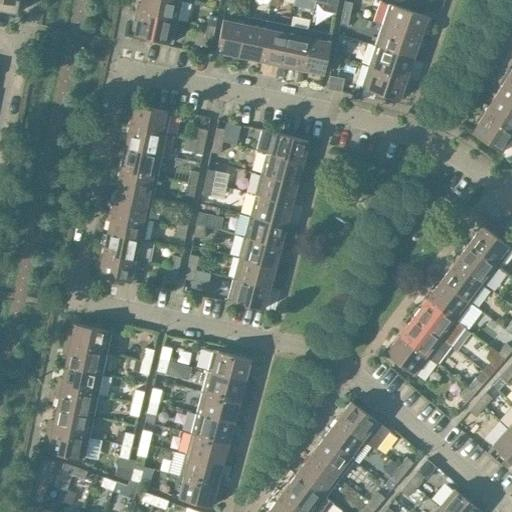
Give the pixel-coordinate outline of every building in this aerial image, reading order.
[(23,0),(0,0),(0,10),(15,14),(18,0),(20,0),(24,1),(23,0)] [(177,20),(181,0),(140,0),(140,3),(136,2),(135,11),(177,20)] [(344,1),(342,12),(349,14),(352,2),(344,1)] [(381,25),(423,38),(426,30),(422,28),(426,16),(388,3),(381,25)] [(177,20),(135,11),(133,21),(136,21),(134,34),(173,42),(177,20)] [(349,14),(342,12),(339,24),(347,25),(349,14)] [(207,27),(214,28),(217,17),(209,15),(207,27)] [(238,56),(259,60),(267,20),(246,16),(244,24),(238,56)] [(244,24),(222,19),(216,51),(238,56),(244,24)] [(288,24),(267,20),(259,60),(280,65),(288,24)] [(280,65),(301,69),(309,29),(288,24),(280,65)] [(375,45),(413,58),(416,46),(420,47),(423,38),(381,25),(375,45)] [(212,39),(214,28),(207,27),(205,38),(212,39)] [(332,33),(309,29),(301,69),(323,74),(332,33)] [(335,43),(333,55),(340,56),(341,56),(346,57),(349,46),(335,43)] [(375,45),(368,65),(409,79),(412,70),(409,69),(413,58),(375,45)] [(340,56),(333,55),(331,66),(338,68),(340,56)] [(409,79),(368,65),(361,87),(399,99),(403,87),(406,88),(409,79)] [(511,80),(511,67),(511,69),(508,67),(503,75),(511,80)] [(511,105),(511,80),(503,75),(498,83),(501,85),(495,95),(511,105)] [(511,131),(511,105),(495,95),(488,105),(485,104),(480,111),(511,131)] [(129,126),(165,134),(170,112),(133,104),(129,126)] [(511,131),(480,111),(475,119),(478,121),(471,132),(502,152),(501,154),(502,158),(510,163),(511,162),(511,131)] [(129,126),(124,147),(161,155),(165,134),(129,126)] [(213,139),(222,141),(225,129),(216,127),(213,139)] [(196,140),(205,142),(207,129),(199,128),(196,140)] [(266,153),(302,162),(308,141),(271,131),(266,153)] [(219,153),(222,141),(213,139),(211,151),(219,153)] [(202,153),(205,142),(196,140),(194,152),(202,153)] [(157,176),(161,155),(124,147),(120,168),(157,176)] [(266,153),(260,173),(296,183),(302,162),(266,153)] [(120,168),(115,189),(152,197),(157,176),(120,168)] [(207,169),(204,181),(213,183),(216,171),(207,169)] [(190,170),(187,182),(196,184),(198,171),(190,170)] [(260,173),(254,194),(291,204),(296,183),(260,173)] [(213,183),(204,181),(202,194),(211,195),(213,183)] [(196,184),(187,182),(185,195),(193,197),(196,184)] [(148,218),(152,197),(115,189),(111,210),(148,218)] [(254,194),(249,215),(285,225),(291,204),(254,194)] [(144,239),(148,218),(111,210),(107,232),(144,239)] [(198,211),(195,224),(204,226),(207,213),(198,211)] [(181,214),(179,225),(187,226),(189,215),(181,214)] [(249,215),(243,236),(280,246),(285,225),(249,215)] [(204,226),(195,224),(193,236),(202,238),(204,226)] [(187,226),(179,225),(176,237),(184,238),(187,226)] [(467,244),(498,266),(511,248),(482,225),(467,244)] [(102,253),(139,260),(149,262),(153,241),(144,239),(107,232),(102,253)] [(243,236),(238,257),(274,266),(280,246),(243,236)] [(467,244),(454,262),(484,285),(498,266),(467,244)] [(139,260),(102,253),(98,275),(135,282),(139,260)] [(172,254),(170,267),(178,269),(181,256),(172,254)] [(187,266),(196,268),(198,256),(190,254),(187,266)] [(238,257),(232,278),(269,287),(274,266),(238,257)] [(470,303),(484,285),(454,262),(440,280),(470,303)] [(193,280),(196,268),(187,266),(185,278),(193,280)] [(178,269),(170,267),(167,279),(176,281),(178,269)] [(269,287),(232,278),(227,299),(263,309),(269,287)] [(456,321),(470,303),(440,280),(426,299),(456,321)] [(426,299),(413,317),(443,339),(456,321),(426,299)] [(413,317),(399,335),(429,358),(443,339),(413,317)] [(64,344),(106,352),(111,330),(73,323),(71,335),(66,334),(64,344)] [(429,358),(399,335),(385,354),(415,377),(429,358)] [(511,347),(506,342),(498,352),(504,358),(511,349),(511,347)] [(102,373),(106,352),(64,344),(62,353),(67,354),(64,366),(102,373)] [(159,358),(168,360),(171,348),(162,346),(159,358)] [(145,347),(142,360),(150,362),(153,349),(145,347)] [(207,370),(244,380),(247,368),(252,370),(255,360),(213,349),(207,370)] [(504,358),(498,352),(490,361),(496,367),(504,358)] [(168,360),(159,358),(156,371),(165,373),(168,360)] [(150,362),(142,360),(139,372),(147,374),(150,362)] [(98,395),(102,373),(64,366),(62,378),(57,377),(55,386),(98,395)] [(511,374),(511,371),(507,367),(499,376),(506,382),(511,374)] [(207,370),(201,391),(243,402),(246,393),(241,392),(244,380),(207,370)] [(467,386),(474,392),(483,383),(476,377),(467,386)] [(93,416),(98,395),(55,386),(53,395),(58,396),(56,408),(93,416)] [(466,402),(474,392),(467,386),(459,396),(466,402)] [(152,387),(149,400),(158,402),(161,389),(152,387)] [(135,389),(132,401),(141,404),(144,391),(135,389)] [(201,391),(196,412),(233,422),(236,410),(241,411),(243,402),(201,391)] [(485,392),(477,401),(484,407),(492,397),(485,392)] [(158,402),(149,400),(146,412),(155,414),(158,402)] [(138,416),(141,404),(132,401),(129,413),(138,416)] [(336,419),(366,442),(380,423),(350,401),(336,419)] [(484,407),(477,401),(469,411),(475,416),(484,407)] [(89,437),(93,416),(56,408),(53,420),(48,419),(46,428),(89,437)] [(196,412),(190,433),(232,444),(235,435),(230,434),(233,422),(196,412)] [(336,419),(323,438),(352,460),(366,442),(336,419)] [(89,437),(46,428),(44,437),(49,438),(47,451),(84,459),(89,437)] [(511,432),(507,428),(492,445),(511,463),(511,432)] [(142,429),(139,442),(148,444),(151,431),(142,429)] [(122,442),(121,444),(131,446),(134,433),(117,430),(115,440),(122,442)] [(190,433),(185,454),(222,464),(225,452),(230,453),(232,444),(190,433)] [(323,438),(309,456),(339,478),(352,460),(323,438)] [(148,444),(139,442),(136,454),(145,457),(148,444)] [(128,459),(131,446),(121,444),(118,457),(128,459)] [(222,464),(185,454),(179,475),(183,477),(221,486),(224,477),(219,476),(222,464)] [(325,497),(339,478),(309,456),(295,474),(325,497)] [(407,456),(398,466),(405,472),(414,462),(407,456)] [(72,475),(75,466),(63,462),(60,471),(72,475)] [(87,470),(75,466),(72,475),(84,479),(87,470)] [(405,472),(398,466),(390,476),(397,482),(405,472)] [(133,467),(130,480),(138,482),(139,482),(142,470),(133,467)] [(416,471),(408,481),(415,487),(423,477),(416,471)] [(307,511),(313,511),(325,497),(295,474),(282,492),(307,511)] [(112,489),(115,481),(103,476),(101,485),(112,489)] [(219,495),(221,486),(183,477),(178,497),(211,506),(214,494),(219,495)] [(112,489),(112,490),(133,498),(138,482),(130,480),(128,480),(127,485),(116,480),(115,481),(112,489)] [(415,487),(408,481),(400,491),(407,496),(415,487)] [(439,506),(445,511),(482,511),(454,488),(439,506)] [(76,493),(67,489),(62,501),(71,504),(76,493)] [(153,504),(156,496),(144,491),(141,500),(153,504)] [(377,491),(369,501),(376,507),(385,497),(377,491)] [(307,511),(282,492),(268,510),(269,511),(307,511)] [(168,500),(156,496),(153,504),(166,509),(168,500)] [(372,511),(376,507),(369,501),(361,511),(362,511),(372,511)] [(182,511),(185,506),(177,503),(173,511),(182,511)]
